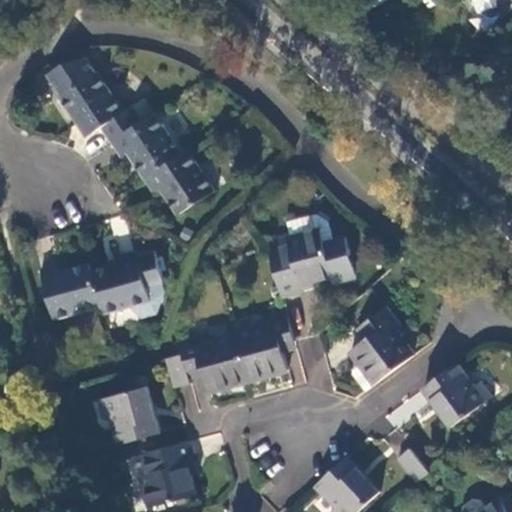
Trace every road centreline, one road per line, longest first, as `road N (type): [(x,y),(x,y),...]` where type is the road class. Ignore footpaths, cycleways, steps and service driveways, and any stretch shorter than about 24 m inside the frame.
road 1 (residential): [(498,308),(362,199),(249,80),(204,48),(149,30),(103,27),(65,37),(0,87)]
road 2 (residential): [(498,308),(360,417),(266,413),(234,421),(229,433),(257,511)]
road 3 (tertiary): [(243,0),(511,226)]
road 4 (tertiary): [(511,191),(285,0)]
